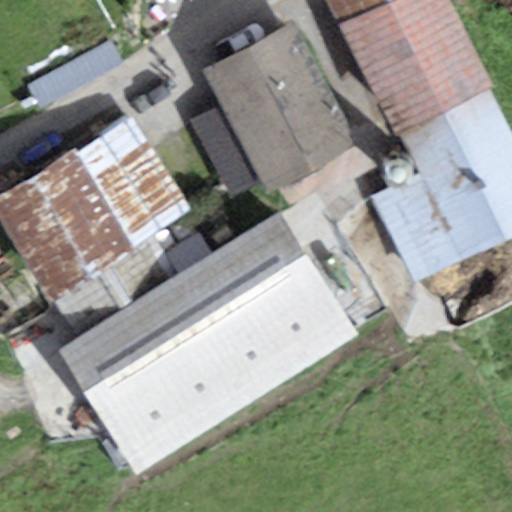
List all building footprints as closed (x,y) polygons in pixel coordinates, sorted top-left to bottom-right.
[(319,0),(388,132),(398,127),(480,78),(440,0),(319,0)] [(293,31),(200,75),(223,124),(204,133),(236,199),(348,146),(293,31)] [(511,150),(480,78),(398,127),(418,186),(374,202),(407,291),(511,233),(511,150)] [(131,132),(77,166),(125,248),(182,218),(131,132)] [(71,156),(0,197),(0,216),(46,295),(125,248),(77,166),(71,156)] [(277,218),(50,352),(122,472),(348,338),(277,218)] [(26,261),(0,273),(0,328),(2,333),(50,310),(26,261)]
